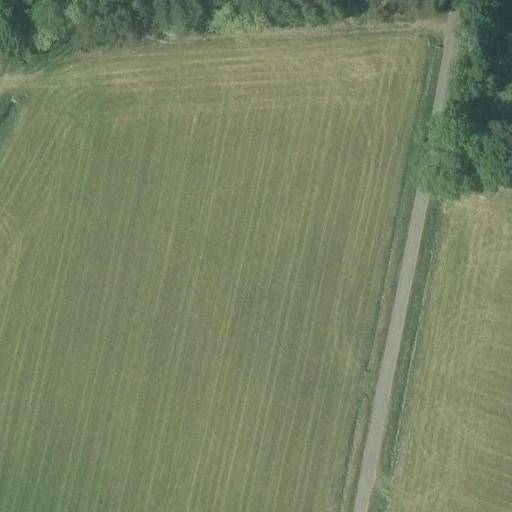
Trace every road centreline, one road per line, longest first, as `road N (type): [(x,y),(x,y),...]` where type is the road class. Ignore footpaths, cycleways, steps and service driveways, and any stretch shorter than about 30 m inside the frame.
road 1 (unclassified): [(360,511),(455,0)]
road 2 (track): [(451,28),(197,35),(166,30),(132,6),(82,29)]
